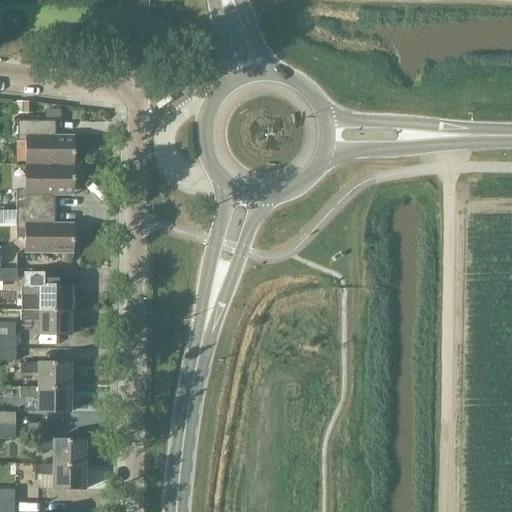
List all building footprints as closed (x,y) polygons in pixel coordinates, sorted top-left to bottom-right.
[(17,119),(16,139),(25,139),(25,163),(73,163),(73,140),(55,140),(55,119),(17,119)] [(16,187),(16,207),(54,207),(54,188),(73,188),(73,163),(25,163),(25,188),(16,187)] [(15,227),(15,236),(24,236),(24,252),(72,252),(72,228),(54,228),(54,207),(16,207),(15,227)] [(0,281),(15,282),(15,269),(0,268),(0,281)] [(19,295),(19,309),(37,309),(68,309),(69,284),(56,284),(56,272),(21,272),(21,285),(19,285),(19,295)] [(19,309),(19,319),(36,319),(36,334),(68,334),(68,309),(37,309),(19,309)] [(0,334),(0,347),(14,348),(14,335),(0,334)] [(0,347),(0,359),(14,360),(14,348),(0,347)] [(18,362),(18,371),(36,372),(36,386),(68,386),(68,361),(36,361),(36,362),(18,362)] [(18,386),(18,396),(35,396),(35,410),(67,411),(68,386),(36,386),(18,386)] [(0,424),(13,424),(13,411),(0,411),(0,424)] [(0,436),(13,437),(13,424),(0,424),(0,436)] [(33,439),(33,449),(51,449),(51,463),(83,463),(83,438),(51,438),(51,439),(33,439)] [(33,463),(33,473),(50,473),(50,487),(82,488),(83,463),(51,463),(33,463)] [(0,488),(0,501),(12,501),(12,488),(0,488)] [(0,501),(0,511),(12,511),(12,501),(0,501)]
